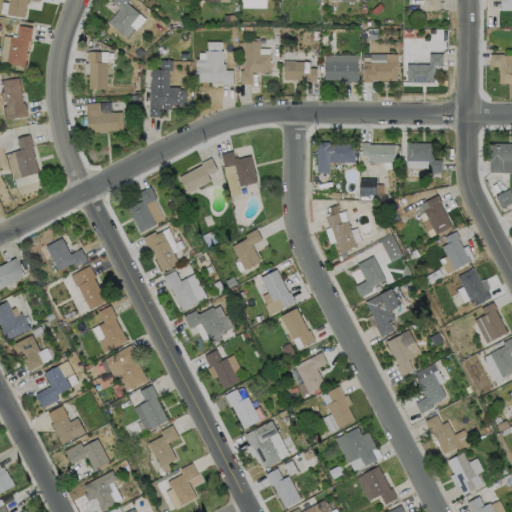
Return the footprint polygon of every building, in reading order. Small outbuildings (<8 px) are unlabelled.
[(25,0),(24,16),(6,13),(8,0),(25,0)] [(134,29),(126,38),(107,21),(119,7),(111,0),(127,0),(126,2),(138,13),(129,24),(134,29)] [(241,0),(242,7),(267,8),(267,0),(241,0)] [(31,27),(29,40),(27,40),(23,65),(6,62),(10,36),(16,36),(18,25),(31,27)] [(270,53),(270,71),(252,71),(252,83),(239,83),(239,69),(243,69),(243,40),(259,40),(259,53),(270,53)] [(106,62),(106,88),(88,88),(88,62),(87,62),(87,50),(100,50),(100,62),(106,62)] [(222,50),(222,63),(224,63),(224,69),(232,69),(232,82),(221,82),(221,81),(195,81),(195,58),(204,58),(204,50),(222,50)] [(441,52),(441,65),(433,64),(432,81),(406,81),(406,63),(428,63),(428,52),(441,52)] [(396,62),(396,80),(370,79),(370,81),(361,81),(362,67),(369,68),(369,53),(385,53),(385,62),(396,62)] [(511,64),(511,82),(497,82),(498,66),(489,66),(489,53),(503,53),(503,64),(511,64)] [(356,54),(356,81),(346,81),(346,79),(323,79),(323,54),(356,54)] [(171,59),(171,70),(168,70),(168,86),(179,86),(179,88),(185,89),(185,104),(170,104),(170,108),(161,108),(161,104),(160,104),(160,116),(148,116),(148,84),(149,84),(150,68),(159,68),(159,59),(171,59)] [(315,67),(315,80),(308,80),(308,78),(282,78),(282,60),(308,60),(308,67),(315,67)] [(0,80),(17,77),(22,102),(24,102),(26,115),(4,119),(2,106),(4,105),(0,80)] [(98,101),(99,112),(121,111),(122,129),(87,131),(85,102),(98,101)] [(37,171),(20,176),(12,151),(19,149),(15,137),(29,133),(32,146),(30,146),(37,171)] [(354,143),(354,161),(328,161),(328,172),(316,172),(316,141),(328,141),(328,143),(354,143)] [(393,143),(393,161),(367,161),(367,155),(360,155),(360,141),(368,141),(368,143),(393,143)] [(441,159),(441,171),(428,171),(428,160),(405,160),(405,142),(433,142),(433,159),(441,159)] [(511,143),(511,171),(488,171),(488,161),(486,161),(486,143),(511,143)] [(232,150),(233,157),(236,156),(237,158),(250,155),(256,181),(238,185),(233,164),(223,166),(220,153),(232,150)] [(210,180),(186,192),(177,176),(201,164),(200,162),(210,157),(216,169),(207,174),(210,180)] [(360,194),(376,194),(375,179),(359,179),(360,194)] [(163,218),(139,231),(126,207),(141,200),(137,191),(149,185),(155,198),(153,199),(163,218)] [(500,208),(511,202),(511,197),(508,189),(494,196),(500,208)] [(451,225),(434,234),(422,209),(428,206),(424,200),(436,194),(440,202),(439,202),(451,225)] [(337,212),(340,222),(347,220),(355,245),(338,251),(330,226),(328,227),(324,216),(337,212)] [(259,260),(243,269),(231,245),(246,237),(244,234),(255,228),(261,239),(251,244),(259,260)] [(161,230),(165,238),(177,262),(161,270),(150,247),(147,248),(142,237),(154,231),(155,233),(161,230)] [(469,260),(452,269),(441,245),(447,242),(443,236),(455,230),(459,237),(458,237),(469,260)] [(401,256),(392,235),(380,240),(389,261),(401,256)] [(60,236),(69,253),(79,247),(86,259),(74,266),(71,261),(57,269),(44,245),(60,236)] [(372,290),(359,296),(353,285),(364,280),(356,263),(371,255),(384,279),(370,286),(372,290)] [(19,265),(20,268),(23,274),(0,286),(0,263),(14,256),(17,263),(19,265)] [(92,277),(104,300),(88,308),(76,285),(74,286),(69,275),(88,265),(94,276),(92,277)] [(472,267),(479,280),(484,278),(489,287),(485,289),(489,296),(472,305),(456,276),(472,267)] [(275,268),(287,291),(289,291),(294,300),(282,306),(278,297),(271,300),(259,276),(275,268)] [(174,269),(179,280),(193,273),(200,285),(191,289),(197,302),(181,309),(175,296),(175,297),(170,286),(168,287),(166,284),(162,276),(174,269)] [(392,329),(379,335),(374,325),(375,324),(364,301),(390,287),(399,304),(389,309),(393,316),(387,319),(392,329)] [(0,302),(5,300),(13,315),(21,312),(29,327),(6,339),(0,327),(0,302)] [(505,331),(484,342),(473,319),(483,314),(480,307),(491,301),(495,308),(494,308),(505,331)] [(125,340),(109,349),(97,325),(102,321),(97,311),(109,305),(115,317),(114,317),(125,340)] [(211,306),(212,308),(218,305),(224,316),(226,314),(232,326),(208,338),(199,322),(188,327),(182,315),(194,309),(196,313),(211,306)] [(295,307),(307,330),(308,329),(314,339),(302,345),(297,335),(291,339),(279,315),(295,307)] [(408,329),(420,353),(407,359),(412,369),(400,375),(395,365),(396,365),(384,340),(387,339),(387,340),(408,329)] [(35,351),(41,363),(27,370),(23,361),(21,362),(19,359),(18,360),(15,353),(14,353),(9,344),(30,334),(38,350),(35,351)] [(511,359),(511,370),(501,376),(489,352),(503,345),(501,341),(511,335),(511,349),(508,352),(511,359)] [(134,357),(145,380),(129,388),(129,387),(124,389),(116,374),(112,376),(103,358),(118,351),(117,350),(129,344),(135,356),(134,357)] [(215,349),(220,359),(226,356),(238,380),(221,388),(210,366),(208,366),(202,355),(215,349)] [(324,384),(307,393),(293,365),(320,351),(326,362),(315,368),(324,384)] [(57,398),(41,407),(34,393),(49,385),(42,372),(48,369),(50,367),(66,360),(72,372),(64,376),(70,386),(64,389),(62,391),(59,391),(54,394),(57,398)] [(431,406),(420,413),(414,402),(425,396),(416,380),(417,379),(413,373),(433,363),(443,380),(438,383),(445,395),(430,403),(431,406)] [(166,419),(144,431),(132,407),(143,401),(138,390),(150,384),(156,395),(154,396),(166,419)] [(338,385),(343,395),(346,394),(350,403),(346,405),(353,419),(337,427),(329,412),(328,412),(320,394),(338,385)] [(235,388),(240,399),(246,396),(258,419),(242,428),(230,405),(229,406),(223,394),(235,388)] [(66,416),(68,421),(76,417),(84,432),(76,436),(76,435),(60,443),(50,423),(51,422),(46,412),(61,404),(66,416)] [(322,417),(329,433),(337,429),(330,414),(322,417)] [(436,414),(441,423),(446,421),(453,434),(463,428),(470,442),(458,449),(456,446),(443,453),(431,430),(429,431),(423,420),(436,414)] [(267,436),(279,459),(263,468),(251,445),(249,445),(243,433),(270,419),(277,431),(267,436)] [(174,458),(158,467),(146,442),(160,435),(158,430),(170,424),(177,436),(166,442),(174,458)] [(356,426),(361,435),(366,432),(375,447),(371,449),(376,459),(364,465),(359,456),(347,462),(334,438),(356,426)] [(96,438),(108,461),(92,469),(85,455),(70,463),(63,450),(79,442),(81,446),(96,438)] [(482,483),(462,494),(457,484),(458,483),(446,460),(462,451),(467,461),(476,456),(482,469),(476,473),(482,483)] [(195,496),(178,505),(166,480),(181,473),(178,469),(191,462),(197,474),(186,480),(195,496)] [(377,465),(388,488),(390,487),(395,498),(384,504),(379,494),(367,500),(354,477),(377,465)] [(0,467),(2,466),(4,470),(5,469),(9,477),(13,484),(0,490),(0,467)] [(276,467),(282,478),(288,474),(300,498),(284,506),(272,484),(271,485),(265,473),(276,467)] [(107,492),(113,503),(99,510),(93,497),(91,499),(90,497),(89,498),(87,493),(86,493),(81,485),(110,469),(115,479),(106,483),(110,490),(107,492)] [(478,495),(483,505),(489,502),(494,511),(473,511),(471,511),(466,501),(478,495)] [(323,499),(325,503),(327,502),(331,510),(329,511),(287,511),(297,507),(299,511),(323,499)] [(0,511),(0,504),(2,503),(6,511),(18,511),(24,509),(25,511),(0,511)]
